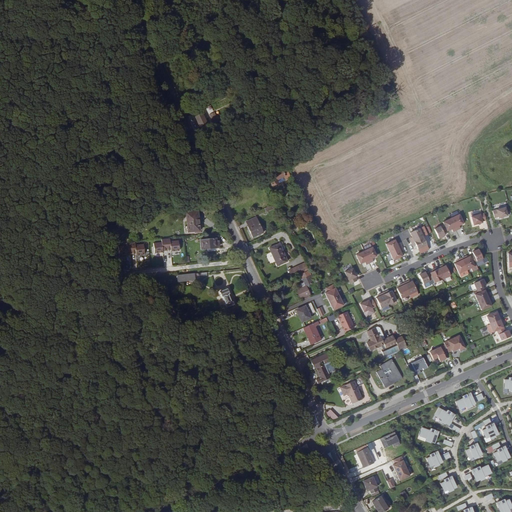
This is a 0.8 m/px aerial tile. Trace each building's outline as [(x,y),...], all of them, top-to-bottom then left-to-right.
[(196,121),(201,130),(203,129),(212,124),(211,122),(207,125),(204,117),(196,121)] [(286,168),(267,177),(271,186),(277,183),(275,180),(283,176),(285,179),(290,177),(286,168)] [(505,207),(492,211),(494,218),(498,217),(498,218),(507,215),(505,207)] [(199,230),(197,211),(185,212),(187,232),(196,231),(199,230)] [(484,213),(471,217),(473,225),(482,222),(482,221),(486,220),(484,213)] [(459,214),(451,218),(456,230),(460,228),(459,225),(463,223),(459,214)] [(247,226),(252,237),(263,233),(256,217),(246,222),(248,226),(247,226)] [(451,218),(443,222),(444,224),(447,231),(451,229),(453,232),(456,230),(451,218)] [(444,224),(434,229),(438,238),(444,235),(443,233),(447,231),(444,224)] [(423,236),(419,228),(410,232),(412,237),(409,238),(410,242),(423,236)] [(423,236),(410,242),(412,246),(415,244),(417,249),(426,245),(423,236)] [(169,238),(159,239),(159,242),(152,243),(152,252),(179,251),(178,240),(169,240),(169,238)] [(216,238),(200,239),(201,249),(205,249),(205,251),(219,250),(218,241),(216,241),(216,238)] [(395,239),(386,244),(390,252),(402,246),(400,242),(397,244),(395,239)] [(144,255),(143,244),(134,244),(134,242),(125,243),(125,246),(117,246),(118,256),(144,255)] [(269,248),(274,258),(283,254),(278,244),(269,248)] [(402,246),(390,252),(393,260),(402,256),(400,251),(403,250),(402,246)] [(372,247),(364,251),(369,263),(373,261),(372,258),(376,256),(372,247)] [(473,254),(470,256),(473,263),(483,258),(478,249),(472,252),(473,254)] [(364,251),(356,254),(360,264),(364,261),(366,264),(369,263),(364,251)] [(283,254),(274,258),(277,266),(287,261),(283,254)] [(461,258),(467,270),(474,266),(473,263),(470,256),(467,257),(466,258),(465,256),(461,258)] [(461,258),(457,260),(458,261),(456,262),(454,263),(459,273),(467,270),(461,258)] [(291,278),(299,274),(305,272),(301,264),(288,270),(291,278)] [(440,265),(437,267),(442,279),(450,275),(445,265),(443,266),(441,267),(440,265)] [(432,272),(430,273),(433,279),(434,283),(442,279),(437,267),(433,269),(434,271),(432,272)] [(353,268),(345,272),(350,284),(357,281),(355,277),(356,276),(353,268)] [(305,288),(315,283),(309,270),(305,272),(299,274),(302,282),(298,284),(300,289),(296,291),(298,297),(308,293),(305,288)] [(206,272),(177,275),(177,281),(195,279),(195,275),(201,274),(201,275),(207,274),(206,272)] [(425,272),(418,275),(423,284),(433,279),(430,273),(426,274),(425,272)] [(485,285),(483,279),(473,283),(477,293),(484,290),(483,286),(485,285)] [(407,281),(403,283),(409,295),(417,291),(412,281),(410,282),(408,283),(407,281)] [(409,295),(403,283),(399,284),(400,286),(399,287),(396,288),(401,298),(409,295)] [(333,284),(325,288),(327,292),(325,293),(333,311),(343,305),(333,284)] [(229,294),(227,287),(219,291),(222,297),(223,297),(225,303),(224,304),(227,309),(234,306),(232,300),(231,301),(229,294)] [(386,291),(383,292),(388,304),(396,301),(391,290),(389,292),(387,292),(386,291)] [(477,293),(474,294),(478,302),(490,297),(488,293),(486,294),(486,292),(485,290),(484,290),(477,293)] [(383,292),(379,294),(380,296),(378,297),(376,298),(380,308),(388,304),(383,292)] [(490,297),(478,302),(481,310),(491,306),(490,303),(490,302),(492,301),(490,297)] [(368,300),(360,304),(363,312),(375,306),(372,299),(369,301),(368,300)] [(301,322),(311,318),(305,306),(296,310),(296,311),(298,315),(300,318),(301,321),(301,322)] [(353,327),(346,311),(337,316),(341,325),(343,325),(345,331),(353,327)] [(496,311),(486,316),(490,324),(502,319),(500,315),(498,316),(497,314),(496,311)] [(502,319),(490,324),(493,332),(496,330),(503,327),(502,325),(501,323),(503,323),(502,319)] [(318,321),(303,328),(309,340),(310,343),(311,344),(320,340),(314,326),(319,324),(318,321)] [(381,339),(384,338),(378,325),(374,327),(378,336),(380,336),(381,339)] [(384,358),(407,348),(401,336),(394,339),(392,335),(384,338),(381,339),(380,336),(378,336),(374,327),(366,331),(371,340),(366,342),(370,350),(378,346),(384,358)] [(503,327),(496,330),(501,341),(510,336),(508,330),(505,331),(503,327)] [(419,342),(429,338),(427,333),(417,338),(419,342)] [(448,350),(448,352),(452,350),(452,351),(456,349),(458,348),(460,350),(465,348),(459,335),(444,342),(444,344),(445,344),(448,350)] [(443,353),(440,347),(429,352),(432,360),(437,357),(439,362),(445,359),(443,353)] [(327,353),(310,360),(318,378),(316,379),(318,384),(330,378),(324,364),(330,361),(327,353)] [(406,364),(411,376),(420,372),(420,370),(427,368),(423,357),(406,364)] [(393,380),(394,382),(402,378),(391,359),(380,366),(381,369),(376,372),(384,385),(393,380)] [(361,397),(353,381),(339,387),(343,395),(347,393),(351,401),(361,397)] [(471,405),(474,403),(472,398),(471,394),(467,396),(466,394),(461,396),(462,398),(455,401),(458,409),(466,405),(467,408),(471,406),(471,405)] [(472,398),(474,403),(484,399),(481,394),(472,398)] [(445,423),(449,425),(452,420),(453,417),(450,415),(451,413),(447,410),(446,412),(439,408),(435,415),(442,419),(440,421),(445,424),(445,423)] [(332,421),(336,417),(329,409),(325,413),(332,421)] [(495,428),(494,425),(490,427),(489,425),(485,427),(486,429),(482,430),(483,434),(484,433),(485,438),(489,436),(490,438),(494,436),(494,435),(498,433),(495,428)] [(431,441),(434,442),(436,437),(437,437),(438,434),(434,432),(435,430),(430,428),(429,431),(422,428),(419,435),(427,438),(426,440),(430,442),(431,441)] [(384,448),(389,446),(386,439),(378,443),(381,449),(384,448)] [(479,448),(477,445),(474,446),(473,444),(468,447),(469,449),(465,450),(467,453),(469,457),(472,456),(474,458),(478,456),(477,455),(481,453),(479,448)] [(364,467),(374,463),(367,448),(357,452),(364,467)] [(507,451),(505,448),(502,450),(501,448),(496,450),(497,452),(493,453),(495,457),(497,461),(501,459),(502,461),(506,459),(505,458),(509,456),(507,451)] [(439,456),(438,453),(434,455),(433,453),(429,455),(430,457),(426,459),(428,462),(430,466),(433,464),(434,466),(439,464),(438,463),(442,461),(439,456)] [(401,457),(393,460),(395,464),(393,465),(400,480),(410,476),(401,457)] [(472,472),(473,475),(476,481),(479,479),(480,480),(484,478),(483,476),(487,474),(485,470),(484,467),(480,468),(479,466),(474,469),(475,471),(472,472)] [(373,477),(363,481),(366,487),(368,487),(369,490),(371,494),(378,491),(376,487),(377,486),(373,477)] [(453,481),(454,481),(452,478),(448,480),(448,478),(443,480),(444,482),(440,484),(442,487),(444,491),(447,489),(449,491),(453,489),(452,488),(456,486),(453,481)] [(377,511),(381,511),(391,506),(387,499),(385,501),(382,496),(372,502),(374,506),(377,511)] [(496,505),(498,508),(499,511),(502,511),(504,511),(505,511),(509,511),(508,508),(511,507),(510,502),(508,499),(505,501),(504,499),(499,501),(500,503),(496,505)]
